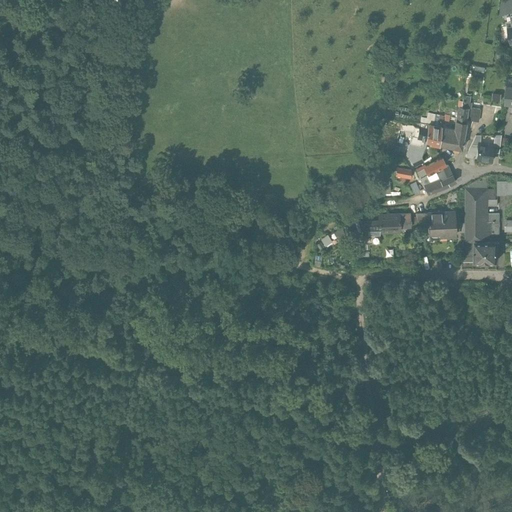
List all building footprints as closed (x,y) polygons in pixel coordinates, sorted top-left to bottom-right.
[(511,1),(503,0),(501,0),(499,16),(510,17),(511,1)] [(469,96),(463,95),(461,106),(471,108),(471,103),(468,102),(469,96)] [(511,117),(511,104),(506,104),(505,110),(503,124),(511,125),(511,117)] [(461,106),(457,106),(455,120),(466,122),(466,120),(478,122),(480,109),(471,108),(461,106)] [(441,115),(428,113),(426,118),(420,117),(419,122),(428,123),(433,124),(434,119),(440,120),(441,115)] [(454,128),(442,126),(439,144),(461,148),(466,122),(455,120),(454,128)] [(402,128),(413,130),(414,123),(403,122),(402,128)] [(433,124),(428,123),(428,126),(426,140),(432,141),(431,143),(435,143),(439,144),(442,126),(433,124)] [(428,126),(419,125),(417,138),(419,138),(418,141),(413,139),(411,139),(406,154),(409,155),(408,157),(412,159),(411,161),(420,156),(426,142),(426,140),(428,126)] [(471,144),(465,157),(475,158),(477,145),(471,144)] [(492,161),(494,146),(477,144),(477,145),(475,158),(492,161)] [(411,161),(414,166),(423,162),(420,156),(411,161)] [(438,160),(417,172),(420,178),(425,175),(434,170),(441,165),(445,163),(441,157),(437,159),(438,160)] [(447,165),(441,165),(434,170),(436,174),(440,172),(442,176),(450,172),(447,165)] [(410,169),(396,167),(395,174),(409,176),(410,169)] [(450,172),(442,176),(440,172),(436,174),(438,178),(429,182),(423,185),(427,192),(443,187),(449,185),(455,181),(452,175),(451,175),(450,172)] [(425,175),(420,178),(423,185),(429,182),(425,175)] [(511,182),(498,182),(497,195),(511,195),(511,182)] [(487,189),(466,188),(465,239),(465,240),(475,240),(475,239),(487,240),(487,238),(491,238),(491,240),(497,240),(497,236),(499,236),(499,221),(487,221),(487,189)] [(454,210),(427,211),(427,212),(427,225),(428,235),(455,234),(454,210)] [(409,212),(379,214),(379,220),(380,229),(395,229),(395,224),(410,223),(409,212)] [(427,212),(415,213),(418,226),(427,225),(427,212)] [(379,220),(365,220),(366,242),(380,242),(380,229),(379,220)] [(475,240),(465,240),(465,239),(462,239),(462,259),(497,260),(497,240),(491,240),(491,238),(487,238),(487,240),(475,239),(475,240)]
